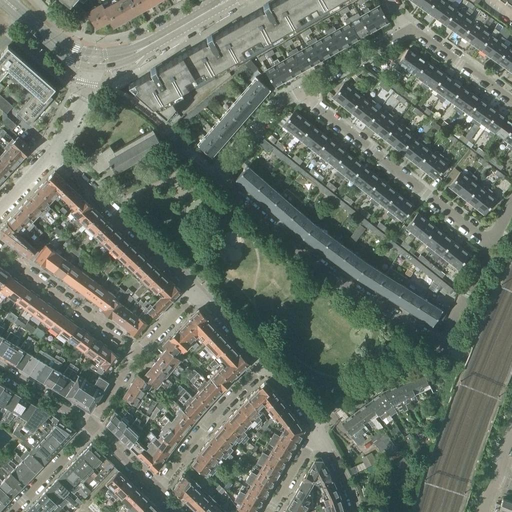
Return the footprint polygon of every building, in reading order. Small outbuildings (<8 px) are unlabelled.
[(133,0),(118,0),(117,1),(127,19),(140,11),(133,0)] [(204,42),(195,47),(163,65),(161,63),(150,70),(151,73),(149,74),(149,73),(148,74),(128,85),(144,99),(145,100),(172,124),(231,76),(229,72),(354,0),(277,0),(276,1),(275,1),(274,0),(272,0),(262,6),(264,9),(262,10),(261,9),(219,33),(218,31),(206,38),(207,41),(205,42),(205,41),(204,42)] [(133,0),(140,11),(153,3),(151,0),(133,0)] [(421,0),(418,5),(427,11),(434,0),(421,0)] [(441,0),(440,0),(434,0),(427,11),(436,17),(447,0),(441,0)] [(453,0),(447,0),(436,17),(444,24),(454,10),(449,6),(453,0)] [(103,8),(110,20),(113,26),(127,19),(117,1),(107,6),(103,8)] [(103,8),(101,4),(86,13),(75,3),(72,7),(85,19),(90,17),(96,28),(110,20),(103,8)] [(471,4),(469,8),(466,12),(470,15),(473,11),(475,7),(471,4)] [(379,7),(369,12),(378,27),(388,21),(379,7)] [(365,15),(360,17),(368,32),(378,27),(369,12),(366,8),(362,10),(365,15)] [(444,24),(453,30),(466,12),(462,9),(459,13),(454,10),(444,24)] [(462,36),(471,42),(489,17),(480,11),(472,22),(462,36)] [(453,30),(462,36),(472,22),(467,19),(470,15),(466,12),(453,30)] [(352,16),(348,19),(359,38),(368,32),(360,17),(354,21),(352,16)] [(471,42),(480,49),(490,35),(489,34),(493,29),(488,26),(490,23),(493,20),(489,17),(471,42)] [(346,25),(341,28),(350,43),(359,38),(348,19),(344,21),(346,25)] [(333,27),(329,29),(340,48),(350,43),(341,28),(335,31),(333,27)] [(494,38),(490,35),(480,49),(488,55),(507,29),(505,28),(502,27),(499,32),(494,28),(493,29),(498,33),(494,38)] [(327,36),(322,39),(331,54),(340,48),(329,29),(325,32),(327,36)] [(488,55),(497,61),(507,47),(502,44),(505,40),(506,39),(511,33),(507,29),(488,55)] [(311,40),(311,41),(322,59),(331,54),(322,39),(317,42),(314,38),(311,40)] [(308,47),(304,50),(312,65),(322,59),(311,41),(306,43),(308,47)] [(34,93),(35,93),(34,93),(25,103),(16,114),(26,123),(29,125),(29,126),(29,125),(44,109),(52,98),(49,95),(51,92),(55,88),(44,78),(19,56),(8,46),(7,46),(7,47),(3,50),(0,54),(0,78),(8,69),(26,85),(27,87),(28,87),(29,88),(30,89),(31,89),(31,90),(32,91),(34,93)] [(497,61),(506,68),(511,59),(511,49),(511,50),(507,47),(497,61)] [(400,71),(404,73),(416,55),(408,49),(398,63),(403,67),(400,71)] [(304,50),(294,55),(303,70),(312,65),(304,50)] [(294,55),(285,60),(293,75),(303,70),(294,55)] [(411,72),(415,76),(425,62),(416,55),(404,73),(408,76),(411,72)] [(273,61),(274,63),(284,81),(293,75),(285,60),(279,64),(277,59),(273,61)] [(236,75),(182,119),(184,124),(239,79),(238,77),(249,69),(252,73),(256,69),(250,61),(234,73),(236,75)] [(415,76),(424,82),(434,68),(425,62),(415,76)] [(284,81),(274,63),(270,64),(272,67),(266,71),(274,86),(284,81)] [(428,85),(433,88),(443,74),(434,68),(424,82),(422,86),(425,89),(428,85)] [(364,75),(373,81),(376,78),(367,71),(366,72),(364,75)] [(380,78),(393,88),(395,84),(392,82),(393,80),(384,73),(380,78)] [(435,96),(439,99),(452,81),(443,74),(433,88),(438,92),(435,96)] [(373,81),(379,86),(382,83),(376,78),(373,81)] [(257,79),(249,87),(262,98),(270,90),(257,79)] [(446,98),(451,101),(461,87),(452,81),(439,99),(443,102),(446,98)] [(382,83),(379,86),(386,91),(388,88),(382,83)] [(333,97),(341,104),(355,87),(351,84),(348,87),(343,84),(333,97)] [(401,89),(395,84),(393,88),(397,91),(402,95),(404,91),(401,89)] [(249,87),(242,96),(255,107),(262,98),(249,87)] [(341,104),(350,111),(360,97),(356,94),(359,90),(355,87),(341,104)] [(453,109),(457,111),(469,93),(461,87),(451,101),(456,104),(453,109)] [(402,95),(411,102),(413,98),(409,95),(404,91),(402,95)] [(463,110),(468,114),(478,100),(469,93),(457,111),(461,114),(463,110)] [(10,104),(0,94),(0,108),(3,111),(10,104)] [(242,96),(235,104),(247,115),(255,107),(242,96)] [(350,111),(358,117),(369,104),(371,101),(372,100),(368,97),(365,101),(360,97),(350,111)] [(471,122),(474,124),(487,106),(478,100),(468,114),(473,117),(471,120),(471,122)] [(235,104),(227,112),(240,124),(247,115),(235,104)] [(358,117),(367,124),(377,111),(373,107),(369,104),(358,117)] [(481,123),(486,126),(496,112),(487,106),(474,124),(478,127),(481,123)] [(367,124),(375,131),(388,114),(385,111),(382,115),(377,111),(367,124)] [(227,112),(220,121),(233,132),(240,124),(227,112)] [(283,125),(291,132),(292,132),(302,119),(293,112),(283,125)] [(492,137),(495,133),(505,119),(496,112),(486,126),(491,130),(488,134),(492,137)] [(375,131),(383,138),(394,124),(390,120),(392,117),(388,114),(375,131)] [(7,117),(3,122),(12,130),(16,125),(7,117)] [(295,135),(300,139),(311,125),(302,119),(292,132),(291,132),(288,136),(292,139),(295,135)] [(495,133),(504,139),(511,127),(511,123),(505,119),(495,133)] [(220,121),(213,129),(226,140),(233,132),(220,121)] [(383,138),(392,144),(406,127),(402,124),(399,128),(394,124),(383,138)] [(300,139),(308,145),(319,132),(311,125),(300,139)] [(392,144),(400,151),(411,137),(403,131),(406,128),(406,127),(392,144)] [(110,146),(98,154),(88,161),(99,172),(104,168),(107,171),(112,168),(115,173),(161,146),(152,129),(114,151),(110,146)] [(213,129),(205,138),(218,149),(226,140),(213,129)] [(0,132),(0,135),(24,157),(31,149),(18,137),(17,137),(14,140),(12,138),(6,133),(4,131),(3,130),(0,132)] [(312,148),(317,152),(327,139),(319,132),(308,145),(305,149),(309,152),(312,148)] [(266,138),(273,143),(276,139),(269,134),(266,138)] [(0,142),(6,149),(2,152),(16,165),(24,157),(0,135),(0,142)] [(400,151),(409,158),(422,141),(419,138),(416,141),(411,137),(400,151)] [(218,149),(205,138),(198,146),(211,157),(218,149)] [(434,280),(438,284),(443,288),(446,290),(451,294),(453,290),(263,139),(259,145),(269,152),(270,150),(274,153),(271,157),(279,163),(282,159),(316,187),(361,222),(348,240),(353,244),(366,227),(367,227),(373,232),(434,280)] [(318,160),(322,163),(336,145),(327,139),(317,152),(321,156),(318,160)] [(409,158),(417,165),(428,151),(424,147),(426,144),(422,141),(409,158)] [(329,162),(334,166),(344,152),(336,145),(322,163),(326,166),(329,162)] [(417,165),(426,171),(439,154),(436,151),(433,155),(428,151),(417,165)] [(0,164),(9,173),(16,165),(2,152),(0,154),(0,164)] [(335,173),(339,176),(353,159),(344,152),(334,166),(338,169),(335,173)] [(439,154),(426,171),(435,178),(446,165),(445,164),(448,161),(439,154)] [(346,175),(351,179),(362,166),(353,159),(339,176),(343,179),(346,175)] [(0,178),(2,180),(9,173),(0,164),(0,178)] [(236,179),(253,194),(264,181),(247,166),(235,179),(236,179)] [(352,187),(356,190),(370,173),(362,166),(351,179),(355,183),(352,187)] [(70,212),(83,199),(54,171),(46,180),(66,199),(66,200),(74,207),(70,212)] [(449,186),(458,193),(472,175),(468,172),(465,176),(460,172),(449,186)] [(356,190),(360,193),(363,189),(368,193),(378,179),(370,173),(356,190)] [(501,174),(498,178),(506,184),(503,189),(506,192),(511,183),(511,182),(505,177),(501,174)] [(458,193),(466,200),(477,186),(472,182),(476,178),(472,175),(458,193)] [(369,200),(373,203),(387,186),(378,179),(368,193),(372,196),(369,200)] [(62,204),(66,200),(66,199),(46,180),(38,189),(51,201),(55,197),(62,204)] [(253,194),(269,208),(281,195),(264,181),(253,194)] [(380,202),(384,206),(395,193),(387,186),(373,203),(377,206),(380,202)] [(466,200),(475,206),(488,189),(485,186),(482,190),(477,186),(466,200)] [(47,205),(51,201),(38,189),(30,197),(54,220),(58,216),(47,205)] [(488,189),(475,206),(484,214),(495,200),(489,196),(492,192),(488,189)] [(386,214),(390,217),(403,199),(395,193),(384,206),(389,210),(386,214)] [(269,208),(286,223),(297,210),(281,195),(269,208)] [(50,224),(54,220),(30,197),(22,205),(35,218),(39,214),(50,224)] [(68,231),(71,228),(91,206),(83,199),(70,212),(71,213),(67,216),(70,220),(67,224),(68,225),(65,229),(68,231)] [(403,199),(390,217),(393,220),(397,216),(402,220),(413,206),(403,199)] [(31,222),(35,218),(22,205),(14,214),(38,237),(42,232),(31,222)] [(82,232),(86,227),(99,214),(91,206),(71,228),(75,232),(78,228),(82,232)] [(302,237),(303,237),(314,224),(297,210),(286,223),(303,237),(302,237)] [(34,241),(38,237),(14,214),(5,223),(19,235),(23,231),(34,241)] [(86,227),(96,237),(109,223),(99,214),(86,227)] [(412,238),(415,234),(426,221),(417,214),(406,227),(411,231),(408,235),(412,238)] [(415,234),(423,241),(434,228),(426,221),(415,234)] [(39,252),(19,235),(5,223),(0,229),(1,238),(27,258),(32,261),(35,258),(35,257),(39,252)] [(109,223),(96,237),(97,238),(99,240),(109,249),(122,236),(109,223)] [(303,237),(321,251),(331,237),(314,224),(303,237),(303,238),(303,237)] [(55,232),(61,238),(63,235),(55,228),(53,231),(55,232)] [(429,252),(431,249),(443,235),(434,228),(423,241),(428,245),(425,249),(429,252)] [(400,245),(404,248),(407,245),(407,244),(412,238),(408,235),(403,241),(403,242),(400,245)] [(436,251),(440,255),(451,241),(443,235),(431,249),(435,252),(436,251)] [(109,249),(120,259),(132,246),(122,236),(109,249)] [(321,251),(339,264),(349,250),(331,237),(321,251)] [(42,240),(37,245),(41,249),(45,243),(42,240)] [(64,240),(62,243),(70,250),(73,247),(67,242),(64,240)] [(440,255),(449,262),(460,248),(451,241),(440,255)] [(41,263),(45,266),(55,252),(52,250),(54,246),(49,243),(38,257),(36,259),(37,260),(37,261),(40,264),(41,263)] [(75,250),(80,254),(82,255),(84,252),(78,246),(75,250)] [(120,259),(133,271),(146,258),(132,246),(120,259)] [(80,254),(75,250),(73,247),(69,251),(77,257),(80,254)] [(460,248),(449,262),(458,269),(466,258),(468,255),(460,248)] [(53,272),(63,258),(59,255),(62,252),(57,249),(55,252),(45,266),(49,268),(49,270),(52,272),(53,272)] [(356,277),(357,277),(367,263),(349,250),(339,264),(357,277),(356,277)] [(83,256),(89,261),(91,257),(85,252),(83,256)] [(58,275),(62,278),(72,265),(63,258),(53,272),(54,272),(54,274),(56,276),(58,275)] [(133,271),(143,282),(156,268),(146,258),(133,271)] [(466,258),(458,269),(464,273),(470,262),(466,258)] [(357,277),(376,289),(385,274),(367,263),(357,277),(357,278),(357,277)] [(70,285),(81,271),(72,265),(62,278),(66,281),(66,283),(68,285),(70,284),(70,285)] [(0,288),(9,276),(10,275),(0,267),(0,288)] [(156,294),(158,293),(169,280),(156,268),(143,282),(156,294)] [(75,288),(79,291),(89,277),(81,271),(70,285),(71,285),(71,286),(73,289),(75,288)] [(441,271),(438,275),(455,288),(458,289),(460,284),(449,275),(448,277),(445,274),(441,271)] [(376,289),(395,301),(404,286),(385,274),(376,289)] [(0,289),(8,295),(18,282),(17,281),(17,280),(14,278),(13,279),(9,276),(0,288),(0,289)] [(87,298),(98,284),(89,277),(79,291),(83,294),(83,295),(85,298),(87,297),(87,298)] [(112,281),(111,280),(108,277),(104,283),(109,286),(110,284),(112,281)] [(161,296),(160,297),(168,305),(181,291),(169,280),(158,293),(161,296)] [(437,286),(438,284),(434,280),(432,283),(429,288),(433,291),(437,286)] [(8,295),(16,301),(26,288),(22,285),(22,284),(19,282),(18,282),(8,295)] [(92,301),(96,303),(106,290),(98,284),(87,298),(88,298),(88,299),(91,301),(92,301)] [(395,301),(413,313),(423,298),(404,286),(395,301)] [(16,301),(25,308),(35,294),(34,294),(34,293),(31,290),(30,291),(26,288),(16,301)] [(118,291),(126,298),(128,295),(125,291),(121,288),(118,291)] [(99,309),(103,312),(115,296),(106,290),(96,303),(100,306),(99,308),(99,309)] [(25,308),(33,314),(43,301),(39,298),(39,296),(36,294),(35,295),(35,294),(25,308)] [(143,303),(140,300),(134,295),(132,298),(144,308),(149,311),(152,314),(156,318),(168,305),(160,297),(158,299),(154,296),(153,297),(152,299),(149,302),(148,303),(145,301),(144,303),(143,303)] [(107,315),(111,318),(121,304),(114,298),(115,296),(103,312),(103,314),(106,316),(107,315)] [(423,298),(413,313),(432,324),(432,325),(437,317),(442,320),(446,313),(449,308),(444,305),(441,310),(423,298)] [(33,314),(41,321),(52,307),(51,307),(51,305),(48,303),(47,304),(43,301),(33,314)] [(119,324),(119,325),(130,311),(121,304),(111,318),(115,321),(115,323),(118,325),(119,324)] [(41,321),(50,327),(60,313),(56,310),(56,309),(53,307),(52,307),(41,321)] [(138,317),(128,331),(132,334),(132,335),(135,337),(136,337),(137,337),(143,329),(144,330),(146,327),(146,325),(147,323),(142,320),(149,311),(144,308),(138,317)] [(197,337),(201,341),(215,328),(198,309),(191,316),(185,322),(197,337)] [(7,314),(5,317),(10,321),(14,323),(15,322),(17,319),(18,317),(9,311),(7,314)] [(124,328),(128,331),(138,317),(130,311),(119,325),(120,325),(120,326),(123,329),(124,328)] [(50,327),(58,333),(69,319),(68,319),(68,318),(65,316),(64,316),(60,313),(50,327)] [(15,322),(23,328),(25,325),(17,319),(15,322)] [(58,333),(67,340),(77,326),(73,323),(73,322),(70,319),(69,320),(69,319),(58,333)] [(193,341),(197,337),(185,322),(177,330),(169,339),(181,351),(182,352),(186,348),(193,341)] [(6,339),(3,338),(0,341),(0,355),(1,356),(15,335),(20,327),(16,325),(11,333),(10,332),(6,339)] [(67,340),(75,346),(86,332),(85,332),(85,330),(82,328),(81,329),(77,326),(67,340)] [(38,337),(41,339),(42,340),(44,336),(45,335),(44,334),(45,333),(37,327),(35,330),(32,334),(34,335),(35,335),(38,337)] [(197,352),(201,356),(223,336),(215,328),(201,341),(205,345),(197,352)] [(75,346),(84,352),(94,338),(90,335),(90,334),(87,332),(86,333),(86,332),(75,346)] [(15,335),(1,356),(8,361),(17,346),(14,344),(19,337),(15,335)] [(44,336),(42,340),(46,342),(50,345),(52,342),(47,339),(44,336)] [(217,358),(218,357),(231,344),(223,336),(201,356),(205,361),(213,353),(217,358)] [(84,352),(92,359),(102,344),(102,343),(99,341),(98,341),(94,338),(84,352)] [(179,354),(181,351),(169,339),(163,345),(167,349),(180,361),(182,362),(185,359),(179,354)] [(31,340),(29,343),(15,365),(22,369),(31,355),(28,353),(33,346),(35,343),(31,340)] [(20,348),(17,346),(8,361),(15,365),(29,343),(25,341),(20,348)] [(190,348),(193,351),(198,346),(195,343),(190,348)] [(94,370),(96,372),(111,351),(107,348),(107,347),(104,344),(103,345),(103,344),(102,344),(92,359),(97,362),(95,367),(93,365),(91,369),(94,370)] [(218,357),(225,365),(237,375),(249,364),(231,344),(218,357)] [(34,357),(31,355),(22,369),(29,374),(45,348),(41,346),(39,350),(34,357)] [(48,351),(45,348),(29,374),(36,378),(50,356),(46,354),(48,351)] [(163,354),(161,356),(175,368),(179,372),(182,368),(177,364),(180,361),(167,349),(163,354)] [(96,372),(102,374),(104,371),(102,370),(104,367),(109,371),(111,370),(112,370),(114,367),(114,366),(120,358),(119,357),(119,355),(116,353),(115,354),(111,351),(96,372)] [(36,378),(43,382),(60,358),(56,356),(54,359),(50,356),(36,378)] [(155,363),(161,368),(169,375),(172,371),(176,375),(179,372),(175,368),(161,356),(155,363)] [(191,359),(195,363),(197,365),(199,367),(201,364),(194,356),(191,359)] [(43,382),(50,387),(60,372),(57,370),(61,363),(64,360),(60,357),(60,358),(43,382)] [(213,369),(218,364),(214,360),(209,365),(213,369)] [(150,368),(149,370),(152,372),(168,386),(171,382),(166,378),(169,375),(161,368),(155,363),(152,367),(150,368)] [(50,387),(57,391),(74,366),(70,364),(68,367),(63,374),(60,372),(50,387)] [(209,377),(210,377),(223,390),(230,382),(237,375),(225,365),(223,367),(220,364),(209,377)] [(57,391),(65,395),(78,376),(75,374),(78,369),(74,366),(57,391)] [(192,371),(189,369),(185,374),(184,373),(183,375),(186,378),(186,377),(190,373),(192,371)] [(192,371),(190,373),(194,376),(197,379),(215,398),(223,390),(210,377),(207,381),(200,375),(193,369),(192,371)] [(149,370),(143,378),(148,382),(149,381),(152,383),(156,387),(159,384),(165,389),(167,387),(168,386),(152,372),(149,370)] [(199,389),(196,393),(207,406),(212,400),(215,398),(197,379),(194,376),(190,373),(186,377),(193,383),(199,389)] [(423,373),(416,377),(422,390),(426,389),(428,394),(428,395),(432,393),(430,387),(423,373)] [(79,375),(78,376),(65,395),(66,396),(69,398),(70,398),(72,400),(73,401),(76,403),(77,403),(81,406),(87,410),(90,412),(110,380),(102,374),(94,385),(79,375)] [(148,382),(143,378),(138,374),(133,382),(147,391),(152,394),(154,396),(156,392),(153,391),(156,387),(152,383),(149,381),(148,382)] [(414,394),(418,402),(422,401),(418,392),(422,390),(416,377),(408,380),(414,394)] [(414,394),(408,380),(400,384),(407,397),(409,402),(409,403),(413,402),(415,404),(418,403),(418,402),(414,394)] [(144,395),(147,391),(133,382),(128,390),(154,407),(157,402),(152,399),(144,395)] [(258,388),(247,399),(258,409),(263,404),(261,401),(274,391),(265,382),(258,388)] [(409,402),(407,397),(400,384),(392,387),(402,409),(403,412),(408,410),(406,405),(409,403),(409,402)] [(180,385),(176,390),(182,395),(200,414),(204,410),(207,406),(196,393),(192,397),(180,385)] [(0,404),(3,406),(12,391),(3,386),(0,390),(0,404)] [(395,410),(398,409),(399,411),(402,409),(392,387),(383,392),(382,392),(392,404),(395,410)] [(149,414),(154,407),(128,390),(123,398),(137,406),(139,402),(150,408),(147,412),(149,414)] [(185,405),(182,409),(194,420),(200,414),(182,395),(176,390),(173,393),(179,399),(185,405)] [(0,425),(1,426),(4,421),(19,396),(12,391),(3,406),(0,410),(0,411),(3,414),(1,417),(2,418),(0,421),(0,425)] [(263,404),(266,407),(279,397),(274,391),(261,401),(263,404)] [(382,392),(376,397),(392,419),(395,417),(388,407),(392,404),(382,392)] [(11,418),(15,421),(28,401),(19,396),(4,421),(8,423),(11,418)] [(271,414),(273,416),(286,406),(279,397),(266,407),(271,414)] [(369,402),(378,415),(382,420),(385,417),(389,422),(392,419),(376,397),(369,402)] [(174,417),(187,429),(194,420),(182,409),(175,403),(171,398),(167,402),(171,406),(178,413),(174,417)] [(240,406),(239,407),(259,426),(261,424),(261,422),(258,419),(260,418),(257,416),(261,412),(258,409),(247,399),(240,406)] [(21,429),(24,424),(35,405),(28,401),(15,421),(19,423),(17,426),(17,427),(12,433),(17,436),(19,432),(21,429)] [(369,402),(362,407),(375,425),(378,429),(382,427),(374,417),(378,415),(369,402)] [(33,431),(36,428),(41,423),(44,420),(47,417),(50,415),(50,414),(35,405),(24,424),(33,431)] [(292,413),(286,406),(273,416),(267,420),(267,421),(269,423),(271,426),(279,420),(281,422),(281,421),(292,413)] [(106,424),(112,431),(121,418),(125,413),(125,412),(127,409),(124,407),(122,409),(119,416),(114,411),(106,424)] [(239,407),(231,415),(246,427),(250,423),(252,425),(252,424),(255,427),(257,429),(259,426),(239,407)] [(362,407),(355,412),(365,424),(368,422),(372,427),(375,425),(362,407)] [(355,412),(348,417),(361,434),(366,438),(368,437),(365,433),(368,431),(364,426),(365,425),(365,424),(355,412)] [(121,418),(112,431),(119,437),(128,423),(125,420),(129,416),(128,415),(125,413),(121,418)] [(285,426),(283,431),(298,440),(304,430),(292,413),(281,421),(285,426)] [(119,437),(125,443),(134,430),(144,415),(143,414),(138,421),(135,419),(131,426),(128,423),(119,437)] [(164,415),(160,419),(181,437),(187,429),(174,417),(171,421),(164,415)] [(230,417),(224,423),(246,441),(248,438),(248,437),(245,435),(246,434),(243,431),(246,427),(231,415),(230,417)] [(47,417),(44,420),(51,427),(49,430),(51,432),(63,444),(69,438),(50,420),(47,417)] [(50,420),(69,438),(75,431),(54,417),(50,420)] [(361,434),(348,417),(341,423),(350,435),(354,440),(354,441),(357,445),(366,438),(361,434)] [(159,433),(161,434),(174,446),(181,437),(160,419),(157,422),(163,429),(159,433)] [(426,420),(422,423),(428,430),(431,423),(430,422),(426,420)] [(45,426),(41,423),(36,428),(58,449),(63,444),(51,432),(49,430),(46,432),(43,429),(45,426)] [(246,441),(224,423),(221,427),(218,430),(232,443),(235,439),(239,441),(240,441),(241,442),(243,444),(246,441)] [(263,431),(262,432),(263,432),(266,434),(272,427),(271,426),(269,423),(267,426),(268,426),(267,427),(263,431)] [(428,430),(422,423),(419,430),(425,436),(426,437),(428,430)] [(36,428),(33,431),(31,433),(39,441),(53,455),(58,449),(36,428)] [(393,444),(391,441),(383,429),(370,438),(375,445),(376,444),(381,451),(384,449),(393,444)] [(125,443),(130,448),(135,439),(139,434),(134,430),(125,443)] [(218,430),(211,439),(228,453),(232,449),(229,446),(232,443),(218,430)] [(274,433),(271,437),(293,450),(298,440),(283,431),(279,436),(274,433)] [(17,436),(24,440),(26,439),(27,438),(19,432),(17,436)] [(26,439),(34,446),(48,460),(53,455),(39,441),(31,433),(27,438),(26,439)] [(157,438),(153,442),(167,455),(174,446),(161,434),(157,438)] [(409,434),(403,438),(410,447),(415,443),(409,434)] [(274,445),(271,450),(287,459),(293,450),(271,437),(268,442),(274,445)] [(24,441),(17,448),(18,450),(25,443),(31,449),(30,449),(28,452),(29,452),(42,465),(48,460),(34,446),(26,439),(24,440),(24,441)] [(135,439),(130,448),(153,470),(158,469),(161,464),(145,449),(135,439)] [(205,445),(203,449),(217,460),(222,454),(225,457),(225,456),(230,459),(232,456),(228,453),(211,439),(205,445)] [(247,447),(251,449),(254,445),(255,443),(251,440),(247,447)] [(149,446),(145,449),(161,464),(165,459),(167,455),(153,442),(149,446)] [(99,482),(114,466),(91,443),(75,460),(94,478),(99,482)] [(13,452),(16,455),(35,473),(42,465),(29,452),(25,457),(24,456),(18,450),(17,448),(13,452)] [(203,449),(197,456),(219,473),(222,469),(217,466),(218,465),(215,462),(217,460),(203,449)] [(262,452),(260,456),(281,469),(287,459),(271,450),(268,455),(262,452)] [(19,463),(16,466),(29,479),(35,473),(16,455),(14,458),(15,459),(19,463)] [(200,471),(203,473),(206,475),(209,471),(212,473),(216,476),(219,473),(197,456),(191,464),(200,471)] [(254,466),(259,469),(276,478),(281,469),(260,456),(257,461),(254,466)] [(291,501),(289,503),(304,511),(305,511),(308,507),(307,505),(310,500),(307,499),(310,493),(307,491),(311,484),(315,481),(315,480),(317,480),(318,479),(318,457),(316,457),(307,473),(305,473),(304,476),(304,477),(295,492),(296,494),(292,500),(291,501)] [(315,481),(318,486),(319,485),(331,479),(327,471),(327,469),(326,466),(325,466),(320,457),(318,457),(318,479),(317,480),(315,480),(315,481)] [(7,458),(1,464),(24,485),(29,479),(16,466),(13,469),(7,463),(10,460),(7,458)] [(396,465),(407,474),(412,470),(403,459),(396,465)] [(69,466),(85,480),(88,484),(94,478),(75,460),(69,466)] [(1,464),(0,465),(0,474),(4,479),(18,491),(24,485),(1,464)] [(63,472),(87,495),(91,492),(82,484),(85,480),(69,466),(63,472)] [(354,467),(349,469),(352,475),(357,473),(354,467)] [(223,481),(226,483),(228,481),(230,479),(233,474),(236,471),(232,468),(223,481)] [(251,471),(248,476),(270,488),(276,478),(259,469),(256,474),(251,471)] [(99,498),(103,502),(126,478),(118,470),(116,472),(105,484),(109,488),(99,498)] [(173,490),(181,498),(196,482),(199,478),(203,473),(200,471),(196,476),(193,479),(192,478),(190,480),(183,474),(182,476),(182,475),(179,479),(180,480),(173,490)] [(57,479),(69,490),(73,494),(77,491),(85,498),(87,495),(63,472),(57,479)] [(393,484),(402,487),(406,488),(409,480),(396,475),(393,484)] [(251,484),(248,489),(264,498),(270,488),(248,476),(246,480),(251,484)] [(117,495),(121,499),(133,485),(126,478),(103,502),(98,507),(101,509),(105,504),(107,506),(117,495)] [(0,486),(12,497),(18,491),(4,479),(2,481),(0,479),(0,486)] [(76,509),(76,508),(82,502),(79,499),(76,502),(66,493),(69,490),(57,479),(51,485),(68,501),(76,509)] [(319,485),(318,486),(322,493),(324,492),(325,498),(323,499),(325,504),(323,505),(325,510),(325,511),(341,506),(338,495),(338,493),(332,481),(331,479),(319,485)] [(181,498),(189,506),(202,492),(197,488),(199,486),(196,482),(181,498)] [(61,508),(68,501),(51,485),(45,492),(61,508)] [(115,511),(122,511),(141,492),(133,485),(121,499),(125,503),(115,511)] [(0,498),(5,504),(12,497),(0,486),(0,498)] [(240,491),(237,495),(237,496),(258,508),(264,498),(248,489),(245,494),(240,491)] [(52,511),(59,511),(58,511),(61,508),(45,492),(38,498),(52,511)] [(130,511),(138,511),(150,500),(141,492),(122,511),(130,511)] [(189,506),(196,511),(198,511),(212,498),(208,494),(206,496),(202,492),(189,506)] [(240,510),(244,511),(255,511),(258,508),(237,496),(237,495),(234,500),(240,503),(237,508),(240,510)] [(52,511),(38,498),(32,505),(39,511),(52,511)] [(198,511),(214,511),(219,508),(214,504),(216,502),(212,498),(198,511)] [(372,502),(374,511),(388,511),(385,499),(372,502)] [(504,511),(511,511),(511,502),(508,501),(502,499),(500,505),(496,503),(495,506),(496,507),(495,508),(504,511)] [(138,511),(150,511),(156,506),(150,500),(138,511)] [(284,511),(283,511),(304,511),(289,503),(289,505),(285,511),(284,511)]
